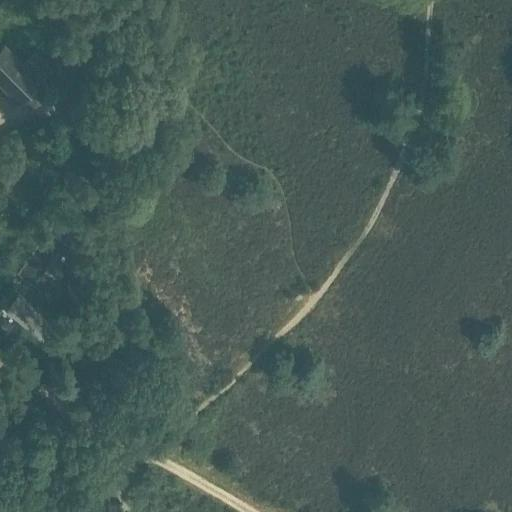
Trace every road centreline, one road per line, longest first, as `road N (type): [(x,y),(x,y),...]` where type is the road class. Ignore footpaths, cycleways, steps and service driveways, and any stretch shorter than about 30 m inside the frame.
road 1 (track): [(144,457),(311,305),(371,220),(420,107),(432,0)]
road 2 (track): [(65,403),(73,337),(69,110),(45,0)]
road 3 (track): [(144,457),(0,364)]
